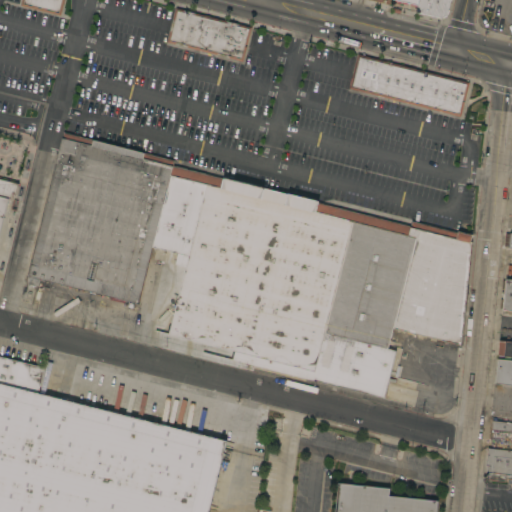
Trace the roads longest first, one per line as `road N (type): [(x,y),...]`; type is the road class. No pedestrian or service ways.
road 1 (residential): [(4,324),(470,443)]
road 2 (residential): [(507,64),(470,443)]
road 3 (residential): [(82,0),(4,324)]
road 4 (primary): [(307,13),(455,51)]
